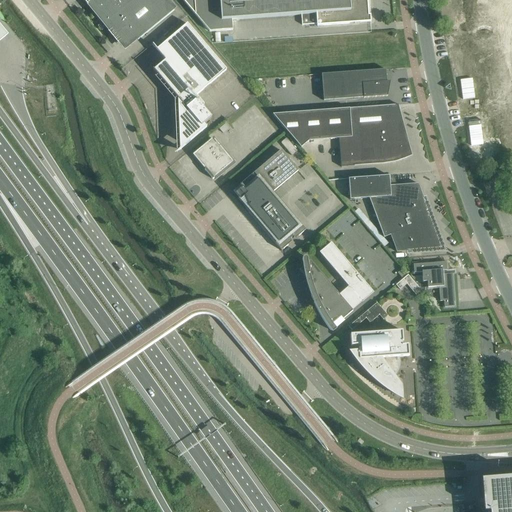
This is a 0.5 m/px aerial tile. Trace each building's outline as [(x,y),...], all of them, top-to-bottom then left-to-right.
[(169,0),(87,0),(121,42),(132,33),(138,41),(146,34),(177,9),(169,0)] [(182,0),(209,32),(233,30),(232,20),(301,15),(302,25),(317,24),(317,26),(371,22),(370,15),(369,15),(367,0),(182,0)] [(511,0),(474,0),(478,37),(498,35),(507,160),(511,159),(511,0)] [(0,41),(7,36),(9,34),(0,22),(0,41)] [(181,114),(178,114),(180,142),(182,142),(185,145),(180,149),(180,150),(188,143),(206,128),(204,125),(211,118),(202,107),(204,105),(196,96),(226,70),(187,24),(164,44),(156,50),(165,61),(154,70),(153,70),(182,105),(180,107),(181,114)] [(387,86),(387,82),(386,70),(321,74),(323,101),(364,98),(387,96),(389,86),(387,86)] [(341,167),(344,167),(354,166),(354,163),(384,161),(394,159),(404,156),(408,154),(395,106),(399,106),(399,105),(273,115),(301,148),(309,141),(339,139),(341,167)] [(226,124),(219,129),(223,133),(229,128),(226,124)] [(194,157),(197,160),(205,169),(204,170),(213,180),(214,179),(213,178),(232,162),(213,139),(194,157)] [(281,144),(291,156),(297,151),(287,139),(281,144)] [(281,251),(306,230),(256,172),(242,184),(245,188),(244,189),(243,188),(235,194),(241,201),(245,197),(249,206),(245,209),(281,251)] [(348,179),(349,189),(350,200),(369,199),(384,238),(390,236),(397,252),(414,251),(417,251),(422,249),(426,246),(430,242),(432,237),(433,232),(433,227),(432,222),(418,184),(390,186),(389,176),(348,179)] [(303,267),(299,270),(305,276),(308,288),(312,299),(317,310),(323,320),(330,330),(334,327),(332,324),(341,317),(343,320),(353,311),(374,293),(331,243),(319,253),(348,287),(339,295),(310,261),(307,263),(303,267)] [(444,307),(455,307),(452,274),(442,275),(442,271),(447,270),(446,262),(413,265),(414,273),(422,272),(423,282),(427,282),(428,288),(439,287),(440,302),(444,301),(444,307)] [(408,275),(403,279),(396,285),(400,290),(399,288),(405,283),(418,298),(423,293),(408,275)] [(383,320),(388,316),(377,303),(349,327),(352,331),(366,319),(370,323),(379,315),(383,320)] [(394,393),(404,398),(403,397),(402,396),(403,396),(402,386),(394,375),(395,373),(396,372),(397,369),(398,367),(398,365),(398,363),(398,360),(397,357),(409,356),(408,345),(402,346),(402,342),(403,342),(402,331),(350,335),(351,346),(359,346),(359,349),(358,349),(359,351),(352,351),(351,350),(358,360),(367,371),(377,380),(385,387),(394,393)] [(511,511),(511,477),(486,479),(487,498),(482,499),(482,511),(511,511)]
